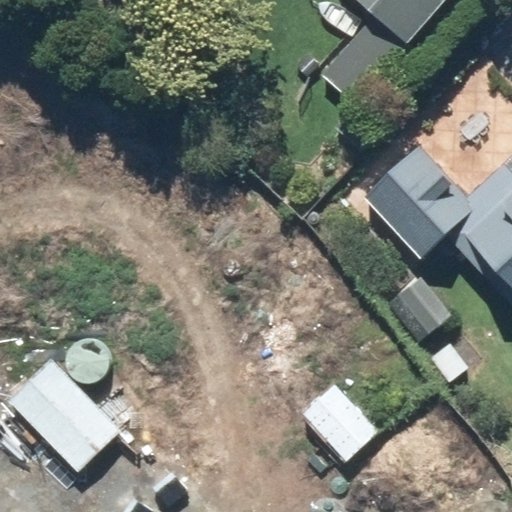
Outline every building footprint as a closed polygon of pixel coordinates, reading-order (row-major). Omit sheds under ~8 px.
[(462,0),(367,0),(385,15),(332,77),(368,109),(462,0)] [(458,244),(511,300),(511,167),(478,200),(429,149),(373,202),(435,267),(458,244)] [(464,316),(427,276),(391,309),(429,349),(464,316)] [(97,324),(62,360),(98,396),(134,360),(97,324)] [(16,406),(31,420),(21,430),(57,466),(67,456),(90,479),(135,433),(98,396),(62,360),(16,406)] [(398,401),(365,368),(312,420),(345,453),(398,401)] [(287,511),(322,479),(294,448),(273,468),(253,447),(227,471),(247,492),(226,511),(287,511)]
